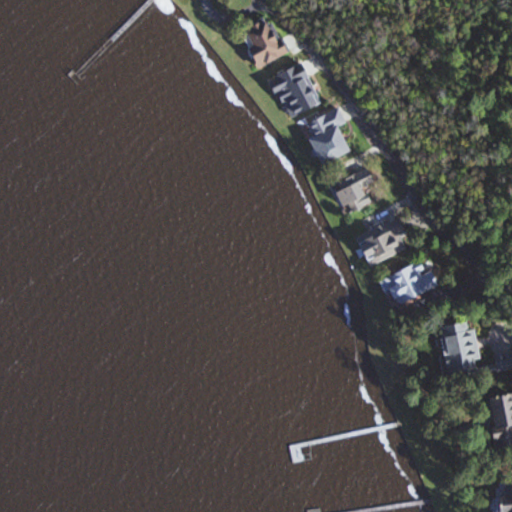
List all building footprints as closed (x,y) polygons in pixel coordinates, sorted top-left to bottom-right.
[(247,32),(264,66),(291,53),(273,18),(247,32)] [(275,78),(294,118),(325,103),(306,63),(275,78)] [(345,125),(349,123),(344,108),(309,122),(326,164),(355,152),(345,125)] [(350,215),(376,203),(368,186),(378,182),(371,168),(336,184),(350,215)] [(374,266),(414,248),(401,219),(361,237),(374,266)] [(389,279),(404,306),(440,286),(425,259),(389,279)] [(478,328),(472,329),(471,322),(442,327),(451,380),(482,374),(479,360),(483,360),(478,328)] [(500,370),(511,368),(511,352),(498,355),(500,370)] [(511,448),(511,395),(492,399),(502,451),(511,448)] [(511,511),(511,482),(496,483),(497,511),(511,511)]
